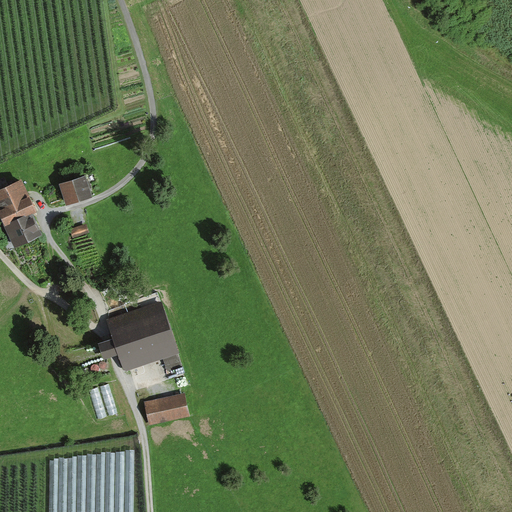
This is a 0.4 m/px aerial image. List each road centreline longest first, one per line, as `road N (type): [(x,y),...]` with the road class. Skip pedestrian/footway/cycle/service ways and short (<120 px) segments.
road 1 (track): [(48,295),(55,288),(49,218),(117,188),(153,138),(151,94),(120,0)]
road 2 (track): [(48,295),(104,339),(141,423),(150,511)]
road 3 (track): [(29,287),(64,361),(100,350)]
